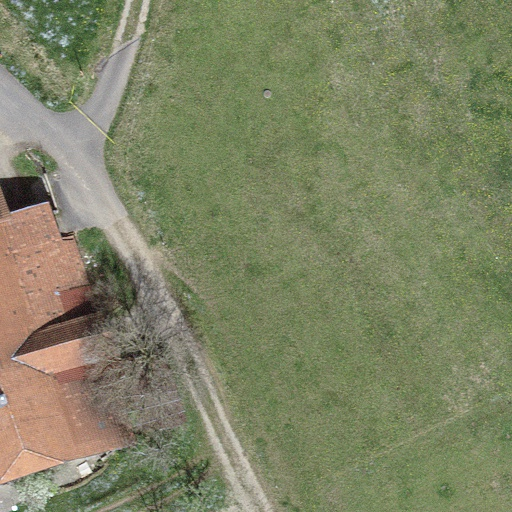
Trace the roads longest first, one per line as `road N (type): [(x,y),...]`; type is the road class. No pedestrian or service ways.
road 1 (track): [(257,511),(128,238),(88,181),(0,91)]
road 2 (track): [(134,0),(107,86),(56,147)]
